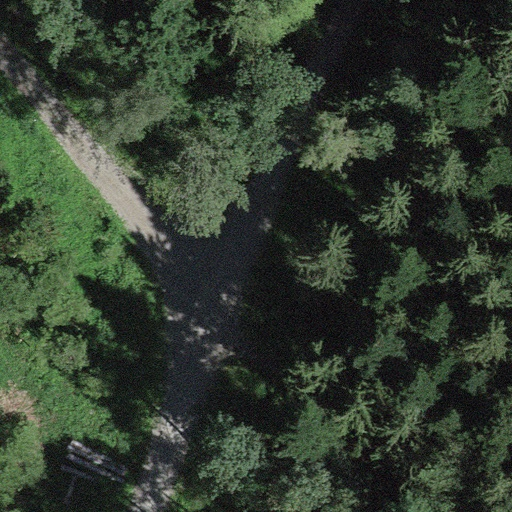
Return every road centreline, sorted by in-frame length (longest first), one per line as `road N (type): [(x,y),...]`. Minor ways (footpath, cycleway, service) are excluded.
road 1 (track): [(170,511),(350,198),(447,0)]
road 2 (track): [(306,275),(156,186),(0,0)]
